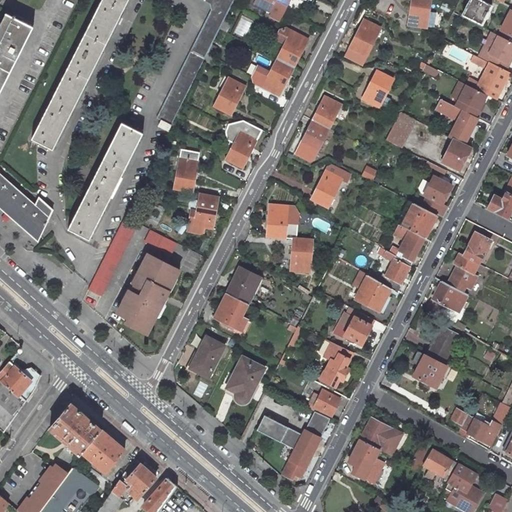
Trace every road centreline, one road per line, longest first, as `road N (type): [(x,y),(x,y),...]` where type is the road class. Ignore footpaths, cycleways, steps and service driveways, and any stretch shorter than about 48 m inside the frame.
road 1 (residential): [(350,0),(141,395)]
road 2 (residential): [(460,204),(366,387)]
road 3 (secondary): [(278,511),(141,395)]
road 4 (residential): [(366,387),(511,472)]
road 5 (secondary): [(127,410),(247,511)]
road 6 (residential): [(366,387),(303,511)]
road 7 (residential): [(0,470),(77,366)]
road 8 (secondary): [(90,351),(0,269)]
